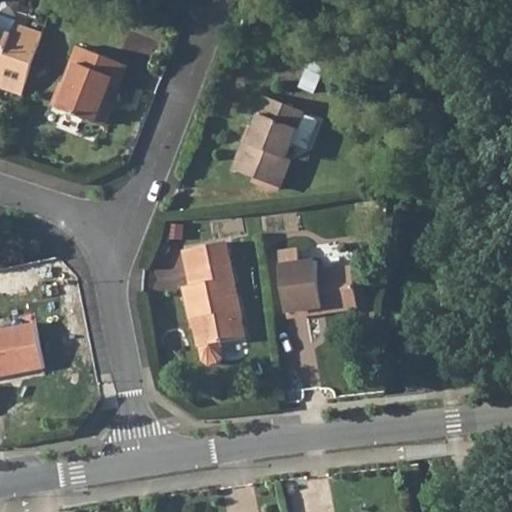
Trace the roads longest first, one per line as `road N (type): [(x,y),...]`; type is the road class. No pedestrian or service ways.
road 1 (residential): [(138,464),(511,414)]
road 2 (residential): [(101,243),(133,205),(199,42)]
road 3 (residential): [(138,464),(101,243)]
road 4 (residential): [(0,489),(138,464)]
